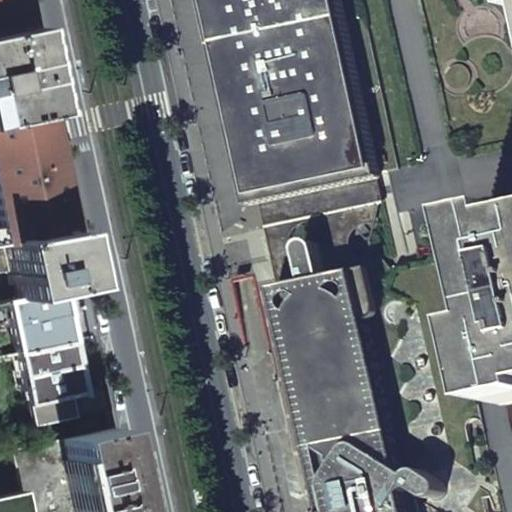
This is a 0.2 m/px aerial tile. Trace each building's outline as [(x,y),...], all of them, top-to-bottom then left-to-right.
[(15,0),(0,0),(0,31),(22,27),(15,0)] [(217,0),(238,93),(262,202),(378,175),(379,174),(400,170),(363,0),(217,0)] [(0,123),(41,115),(31,69),(22,27),(0,31),(0,123)] [(0,242),(1,243),(66,231),(53,173),(41,115),(0,123),(0,242)] [(511,213),(489,218),(511,323),(492,327),(509,406),(511,405),(511,213)] [(57,290),(77,286),(76,280),(66,231),(1,243),(7,271),(13,299),(57,290)] [(364,284),(286,301),(319,454),(397,437),(364,284)] [(13,353),(68,341),(57,290),(13,299),(2,302),(13,353)] [(24,402),(79,391),(68,341),(13,353),(24,402)] [(29,424),(104,408),(99,386),(79,391),(24,402),(29,424)] [(73,511),(126,511),(124,502),(121,485),(108,429),(58,440),(73,511)] [(397,437),(319,454),(322,465),(331,511),(414,511),(410,495),(415,488),(433,499),(439,501),(446,496),(447,491),(445,484),(427,471),(419,472),(415,477),(405,470),(397,437)] [(73,511),(58,440),(8,450),(18,491),(22,511),(73,511)] [(0,511),(22,511),(18,491),(0,494),(0,511)]
